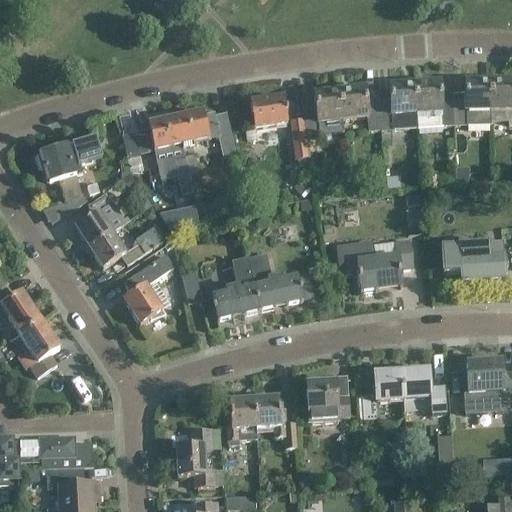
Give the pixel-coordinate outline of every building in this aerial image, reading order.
[(511,127),(511,84),(489,85),(490,113),(490,123),(508,123),(508,127),(511,127)] [(452,97),(453,129),(465,129),(464,113),(490,113),(489,85),(464,85),(464,96),(452,97)] [(440,94),(439,86),(412,87),(415,117),(416,132),(416,133),(441,131),(441,129),(453,129),(452,97),(452,94),(440,94)] [(389,101),(376,102),(379,134),(391,133),(416,132),(415,117),(412,87),(388,89),(389,101)] [(379,134),(376,102),(365,103),(364,91),(338,94),(341,124),(365,121),(366,135),(379,134)] [(341,124),(338,94),(313,97),(314,109),(301,111),(303,123),(305,143),(319,141),(317,127),(341,124)] [(253,131),(286,127),(282,101),(249,106),(253,131)] [(223,161),(235,158),(225,116),(213,119),(213,117),(203,119),(202,115),(175,121),(180,148),(208,142),(208,141),(217,139),(223,161)] [(132,137),(122,139),(126,159),(139,157),(170,150),(172,160),(183,157),(180,148),(175,121),(147,127),(148,133),(132,137)] [(294,162),(307,160),(305,143),(303,123),(289,125),(294,162)] [(82,175),(80,168),(102,162),(95,140),(36,158),(41,173),(45,172),(49,185),(57,183),(64,207),(81,201),(74,178),(82,175)] [(187,177),(198,174),(193,155),(183,157),(187,177)] [(172,160),(180,199),(191,196),(187,177),(183,157),(172,160)] [(300,181),(293,188),(302,197),(309,190),(300,181)] [(95,186),(85,189),(88,199),(98,196),(95,186)] [(87,251),(111,235),(98,216),(111,207),(105,197),(87,209),(92,218),(73,230),(87,251)] [(111,235),(87,251),(101,273),(120,261),(126,269),(161,245),(152,232),(134,244),(137,248),(124,256),(111,235)] [(504,283),(503,258),(503,242),(488,243),(488,244),(439,246),(441,274),(461,273),(461,285),(476,285),(476,280),(490,279),(491,284),(504,283)] [(412,272),(409,245),(397,247),(398,259),(374,262),(372,245),(338,250),(341,273),(358,271),(361,295),(378,293),(377,287),(401,283),(400,273),(412,272)] [(139,328),(162,313),(146,289),(173,272),(165,259),(123,286),(131,298),(123,304),(139,328)] [(247,261),(233,264),(239,289),(226,292),(227,297),(212,300),(217,324),(234,320),(233,316),(243,314),(244,318),(259,315),(253,291),(249,268),(247,261)] [(253,291),(259,315),(276,311),(275,306),(285,304),(286,309),(302,305),(302,304),(315,301),(311,279),(297,282),(296,281),(282,284),(281,279),(271,281),(267,264),(249,268),(253,291)] [(188,308),(201,305),(195,278),(182,281),(188,308)] [(18,338),(40,323),(22,296),(12,303),(5,293),(0,296),(0,311),(18,338)] [(40,323),(18,338),(38,367),(31,372),(37,382),(57,369),(50,359),(59,353),(40,323)] [(502,389),(500,364),(465,366),(467,396),(502,394),(503,406),(511,405),(511,395),(511,389),(502,389)] [(430,394),(429,373),(400,374),(402,404),(403,404),(404,413),(419,412),(419,403),(430,402),(431,418),(444,417),(443,393),(430,394)] [(376,406),(402,404),(400,374),(372,376),(374,398),(362,399),(363,422),(377,421),(376,406)] [(337,400),(336,384),(306,386),(310,428),(339,425),(339,421),(350,421),(348,400),(337,400)] [(286,441),(287,453),(297,452),(295,426),(285,427),(284,413),(279,413),(278,402),(253,403),(255,433),(274,431),(275,442),(286,441)] [(238,449),(238,445),(239,445),(239,444),(256,443),(255,433),(253,403),(229,405),(230,417),(225,417),(227,445),(228,445),(228,450),(238,449)] [(204,474),(203,453),(220,452),(219,432),(189,434),(190,450),(175,451),(177,480),(193,479),(193,491),(214,490),(213,473),(204,474)] [(0,444),(0,488),(16,488),(16,478),(21,478),(21,466),(39,465),(40,474),(44,474),(82,472),(91,472),(90,448),(67,448),(66,442),(0,444)] [(96,487),(83,487),(82,472),(44,474),(45,493),(56,493),(57,511),(91,511),(91,503),(97,502),(96,487)] [(497,500),(497,508),(497,511),(511,511),(511,503),(507,504),(507,500),(497,500)]
